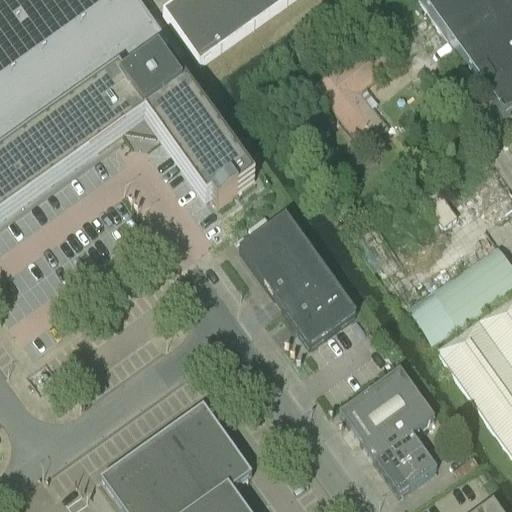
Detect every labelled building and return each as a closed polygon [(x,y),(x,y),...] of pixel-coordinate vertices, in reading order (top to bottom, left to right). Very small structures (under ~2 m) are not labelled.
[(0,0),(0,162),(66,115),(116,80),(121,87),(156,62),(157,64),(166,58),(170,55),(130,0),(0,0)] [(178,0),(182,5),(178,8),(161,19),(183,49),(199,72),(218,58),(299,0),(178,0)] [(511,0),(412,0),(502,123),(511,115),(511,0)] [(357,98),(378,81),(358,57),(312,93),(362,154),(386,135),(357,98)] [(66,115),(0,162),(0,226),(144,124),(204,209),(210,205),(216,214),(253,188),(168,67),(163,71),(157,64),(156,62),(121,87),(116,80),(66,115)] [(425,207),(421,210),(427,218),(431,216),(439,229),(433,234),(439,243),(446,238),(442,233),(457,223),(438,195),(423,205),(425,207)] [(284,222),(238,255),(308,354),(355,321),(284,222)] [(455,337),(511,298),(511,278),(497,256),(444,291),(407,316),(432,353),(455,337)] [(511,303),(435,359),(511,466),(511,303)] [(372,468),(411,440),(433,425),(398,376),(338,419),(372,468)] [(238,511),(229,498),(250,483),(202,415),(98,489),(114,511),(238,511)] [(423,458),(411,440),(372,468),(385,485),(423,458)] [(423,458),(385,485),(397,503),(436,475),(423,458)]
